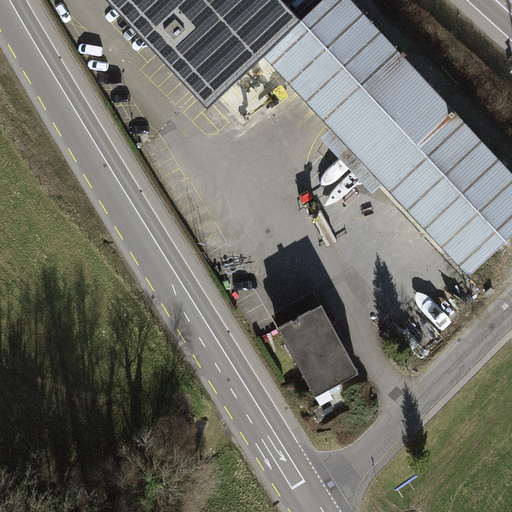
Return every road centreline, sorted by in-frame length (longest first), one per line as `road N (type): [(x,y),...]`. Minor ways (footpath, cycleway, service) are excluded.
road 1 (secondary): [(311,501),(113,192),(2,0)]
road 2 (unclassified): [(311,501),(511,304)]
